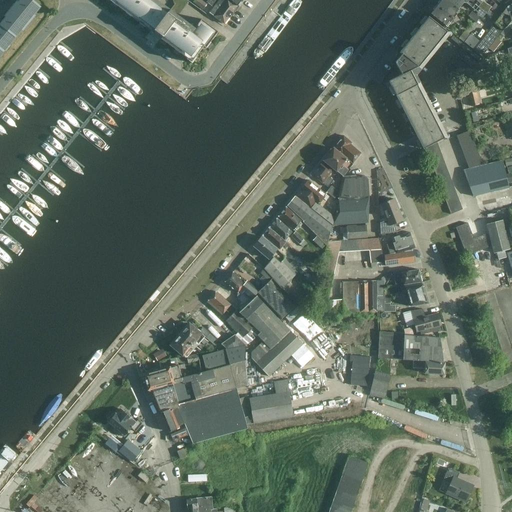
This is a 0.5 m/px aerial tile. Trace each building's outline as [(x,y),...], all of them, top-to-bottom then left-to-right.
[(195,28),(192,26),(157,0),(108,0),(153,33),(155,31),(163,37),(161,39),(192,62),(204,47),(206,49),(219,32),(202,20),(195,28)] [(207,4),(201,0),(195,0),(193,2),(203,10),(207,4)] [(230,18),(232,16),(210,0),(208,0),(207,3),(214,8),(210,13),(225,24),(229,18),(230,18)] [(210,0),(232,16),(233,14),(233,13),(238,7),(228,0),(220,0),(219,1),(218,0),(210,0)] [(460,10),(458,9),(447,0),(442,0),(443,0),(442,2),(440,2),(439,4),(439,6),(433,12),(431,15),(446,27),(460,10)] [(447,0),(458,9),(463,3),(466,3),(477,12),(480,8),(491,17),(494,14),(489,10),(491,8),(480,0),(447,0)] [(0,31),(0,65),(42,15),(25,1),(0,31)] [(480,41),(473,50),(482,57),(503,31),(511,21),(511,20),(511,9),(508,7),(494,24),(480,41)] [(480,18),(472,12),(468,17),(476,23),(480,18)] [(418,68),(428,57),(447,32),(429,17),(399,53),(402,55),(395,63),(402,75),(389,82),(424,149),(426,148),(437,142),(445,139),(410,71),(417,68),(418,68)] [(473,50),(480,41),(471,34),(470,35),(465,31),(459,38),(473,50)] [(502,42),(497,39),(489,49),(494,52),(502,42)] [(448,83),(457,81),(459,80),(459,78),(455,74),(452,72),(446,74),(448,83)] [(480,105),(476,92),(468,93),(471,107),(480,105)] [(459,142),(472,137),(470,132),(457,136),(459,142)] [(352,143),(344,137),(334,148),(349,160),(351,162),(353,163),(361,154),(350,145),(352,143)] [(461,147),(474,142),(472,137),(459,142),(461,147)] [(428,154),(440,149),(437,142),(426,148),(428,154)] [(464,153),(476,148),(474,142),(461,147),(464,153)] [(466,158),(478,153),(476,148),(464,153),(466,158)] [(344,176),(353,164),(334,149),(324,161),(344,176)] [(430,159),(442,155),(440,149),(428,154),(430,159)] [(468,164),(480,159),(478,153),(466,158),(468,164)] [(432,165),(444,160),(442,155),(430,159),(432,165)] [(480,159),(468,164),(470,169),(482,164),(480,159)] [(434,170),(446,166),(444,160),(432,165),(434,170)] [(56,162),(51,169),(73,188),(79,181),(56,162)] [(334,170),(324,162),(313,175),(329,188),(334,181),(329,176),(334,170)] [(507,177),(503,162),(483,166),(482,164),(470,169),(468,169),(464,170),(474,197),(510,188),(507,177)] [(436,176),(448,171),(446,166),(434,170),(436,176)] [(438,181),(450,177),(448,171),(436,176),(438,181)] [(369,199),(368,180),(364,176),(344,176),(339,198),(369,199)] [(441,187),(452,183),(450,177),(438,181),(441,187)] [(301,190),(296,196),(312,209),(333,226),(333,225),(335,217),(317,203),(323,197),(326,201),(329,197),(327,195),(309,181),(307,184),(306,183),(300,190),(301,190)] [(443,193),(454,188),(452,183),(441,187),(443,193)] [(339,193),(332,186),(327,192),(335,199),(339,193)] [(445,198),(457,194),(454,188),(443,193),(445,198)] [(447,204),(459,199),(457,194),(445,198),(447,204)] [(333,228),(295,197),(287,206),(305,221),(304,221),(318,236),(326,244),(328,247),(329,241),(333,228)] [(369,199),(339,198),(335,217),(333,225),(369,223),(369,199)] [(380,223),(381,235),(397,233),(394,224),(403,221),(395,199),(389,202),(389,201),(387,202),(381,205),(388,221),(380,223)] [(449,209),(461,205),(459,199),(447,204),(449,209)] [(451,214),(463,210),(461,205),(449,209),(451,214)] [(297,231),(302,225),(300,223),(300,222),(286,208),(278,217),(293,230),(295,229),(297,231)] [(285,241),(292,233),(277,219),(270,228),(285,241)] [(486,225),(494,254),(510,249),(503,220),(486,225)] [(468,223),(456,228),(458,234),(470,229),(468,223)] [(347,227),(347,239),(367,238),(367,226),(347,227)] [(286,242),(285,241),(270,228),(264,235),(280,250),(286,242)] [(470,229),(458,234),(460,239),(472,235),(470,229)] [(291,236),(304,248),(308,244),(296,232),(291,236)] [(412,252),(412,250),(415,249),(410,233),(391,239),(393,243),(387,245),(390,255),(412,252)] [(472,235),(460,239),(462,244),(474,239),(472,235)] [(485,235),(480,237),(484,249),(490,247),(485,235)] [(313,240),(321,249),(326,244),(318,236),(313,240)] [(277,250),(262,237),(255,247),(270,259),(277,250)] [(474,239),(462,244),(467,256),(484,249),(480,237),(474,239)] [(363,239),(363,251),(370,251),(380,250),(381,250),(381,238),(363,239)] [(326,256),(338,258),(339,252),(342,241),(329,241),(328,247),(326,256)] [(390,255),(384,255),(385,265),(415,262),(413,252),(412,252),(390,255)] [(325,262),(336,264),(338,258),(326,256),(325,262)] [(265,269),(274,278),(283,288),(298,273),(289,264),(285,259),(280,264),(275,259),(265,269)] [(289,264),(298,273),(303,269),(294,260),(289,264)] [(324,268),(335,271),(336,264),(325,262),(324,268)] [(402,271),(393,272),(395,286),(404,285),(422,283),(419,270),(402,273),(402,271)] [(261,274),(263,277),(268,282),(269,281),(272,278),(265,271),(261,274)] [(274,278),(271,282),(269,281),(258,292),(248,281),(245,284),(234,272),(226,281),(227,283),(237,292),(239,290),(242,294),(243,293),(250,300),(251,299),(252,300),(257,295),(281,319),(295,306),(280,291),(283,288),(274,278)] [(320,285),(331,287),(332,281),(322,278),(320,285)] [(344,313),(360,312),(383,312),(382,294),(382,284),(377,284),(377,281),(360,282),(343,282),(344,313)] [(319,292),(329,294),(331,287),(320,285),(319,292)] [(429,304),(423,285),(404,288),(404,285),(386,288),(384,288),(384,312),(395,312),(395,306),(391,306),(391,297),(391,294),(400,293),(405,292),(409,307),(429,304)] [(288,294),(297,304),(302,299),(292,290),(288,294)] [(216,292),(209,301),(223,314),(226,311),(231,315),(237,309),(231,305),(216,292)] [(328,301),(329,294),(319,292),(317,302),(328,301)] [(240,312),(259,332),(257,335),(264,341),(252,352),(252,358),(267,374),(269,377),(304,344),(281,319),(257,295),(252,300),(240,312)] [(318,315),(336,314),(336,300),(328,301),(317,302),(318,315)] [(235,335),(222,344),(227,349),(247,346),(257,335),(259,332),(240,312),(237,309),(231,315),(226,322),(237,332),(235,335)] [(423,310),(412,312),(417,333),(421,332),(422,335),(434,332),(434,333),(443,331),(438,314),(425,318),(423,310)] [(199,332),(196,330),(191,325),(188,325),(172,344),(172,347),(186,359),(204,337),(214,346),(217,343),(217,341),(203,328),(199,332)] [(380,334),(380,345),(379,359),(403,360),(414,360),(413,368),(425,369),(425,373),(444,375),(445,363),(444,363),(440,338),(405,336),(405,334),(380,332),(380,334)] [(247,384),(245,370),(244,361),(246,347),(227,349),(202,356),(207,371),(182,378),(183,380),(173,383),(179,404),(180,407),(174,409),(172,408),(162,412),(170,431),(180,428),(179,425),(186,423),(193,444),(247,428),(246,425),(244,418),(244,416),(250,415),(248,397),(239,399),(237,388),(236,387),(247,384)] [(163,349),(153,355),(157,362),(166,356),(163,349)] [(199,361),(198,354),(189,356),(187,358),(188,364),(199,361)] [(367,387),(370,357),(350,356),(350,362),(352,362),(350,385),(367,387)] [(147,375),(146,377),(150,393),(154,392),(162,412),(172,408),(174,409),(180,407),(179,404),(173,383),(183,380),(182,378),(179,365),(152,372),(147,374),(147,375)] [(369,395),(385,399),(390,376),(375,372),(369,395)] [(276,394),(249,398),(252,416),(244,418),(246,425),(253,424),(253,422),(294,416),(288,380),(274,382),(276,394)] [(137,423),(122,410),(117,416),(116,414),(115,416),(113,415),(109,419),(110,421),(109,422),(119,430),(117,431),(125,437),(132,429),(136,432),(143,423),(139,420),(137,423)] [(171,434),(174,441),(188,435),(186,428),(171,434)] [(343,473),(363,480),(369,463),(349,457),(343,473)] [(460,473),(449,468),(444,479),(452,482),(447,492),(467,501),(473,487),(457,480),(460,473)] [(138,476),(146,483),(150,479),(141,472),(138,476)] [(357,496),(362,482),(363,480),(343,473),(338,489),(357,496)] [(351,511),(355,501),(357,496),(338,489),(332,505),(351,511)] [(28,503),(38,511),(41,511),(44,510),(35,503),(39,498),(35,495),(28,503)] [(210,511),(211,509),(213,509),(212,497),(210,497),(194,498),(194,499),(186,499),(187,511),(210,511)] [(424,499),(420,508),(427,511),(430,501),(424,499)]
